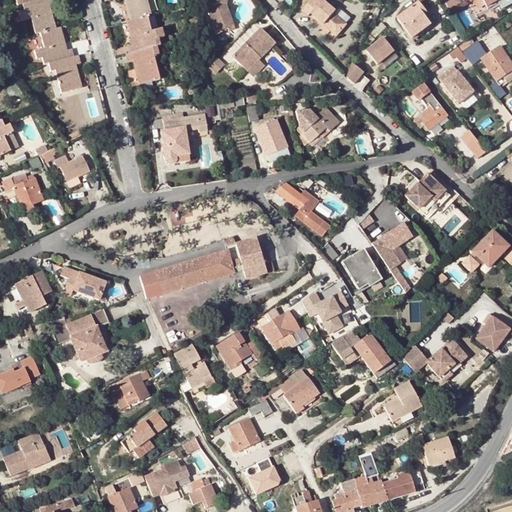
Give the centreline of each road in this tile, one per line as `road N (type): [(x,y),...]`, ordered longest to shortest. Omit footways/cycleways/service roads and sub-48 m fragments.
road 1 (residential): [(140,203),(417,151)]
road 2 (residential): [(233,511),(233,484),(176,402),(148,410),(102,452)]
road 3 (residential): [(268,0),(298,49),(417,151)]
road 4 (residential): [(84,0),(140,203)]
road 5 (residential): [(37,248),(129,274),(163,346)]
road 6 (unknown): [(252,182),(321,266),(322,284),(293,303)]
road 7 (tertiary): [(511,412),(479,471),(433,511)]
